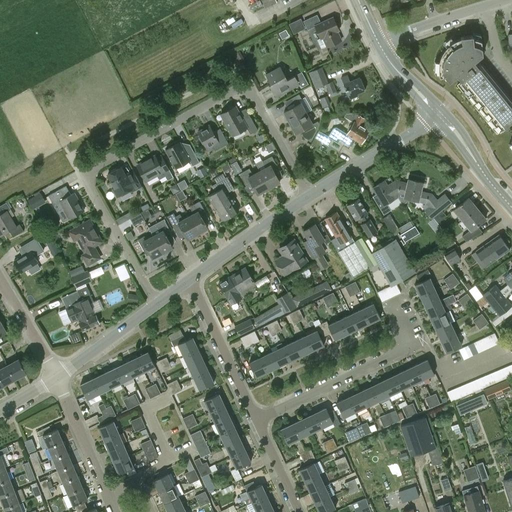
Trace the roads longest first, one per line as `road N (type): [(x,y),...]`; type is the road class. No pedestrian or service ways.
road 1 (residential): [(157,303),(89,185),(93,166),(237,89),(251,93),(307,197)]
road 2 (residential): [(392,299),(412,346),(257,420)]
road 3 (residential): [(257,420),(188,280)]
road 4 (residential): [(307,197),(439,115)]
road 5 (residential): [(188,280),(307,197)]
road 6 (residential): [(379,44),(508,0)]
road 7 (residential): [(106,494),(56,377)]
road 8 (residential): [(56,377),(157,303)]
